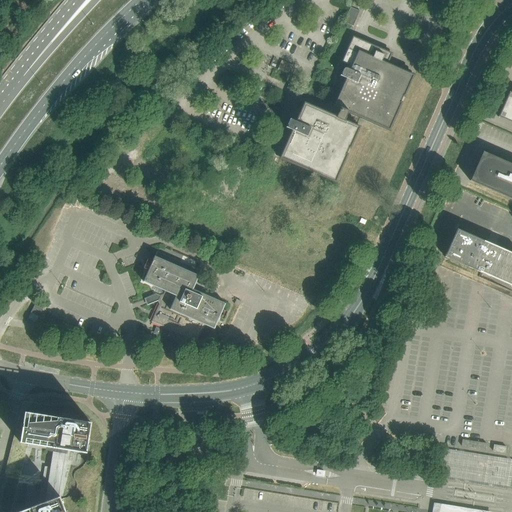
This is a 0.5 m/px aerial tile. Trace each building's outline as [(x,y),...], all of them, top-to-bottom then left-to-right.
[(340,91),(333,106),(340,109),(359,118),(360,118),(385,129),(390,131),(402,102),(401,101),(403,97),(405,97),(414,75),(415,75),(389,63),(392,56),(393,53),(353,36),(341,63),(348,66),(347,68),(346,68),(345,68),(345,69),(344,69),(341,75),(340,75),(346,78),(340,91)] [(511,93),(509,92),(498,116),(511,122),(511,93)] [(286,143),(279,158),(280,159),(307,171),(334,183),(335,183),(348,154),(347,153),(349,149),(350,149),(360,127),(359,126),(357,125),(360,118),(359,118),(340,109),(339,110),(339,111),(338,113),(338,114),(336,116),(304,102),(301,108),(295,121),(293,120),(292,120),(291,120),(290,120),(290,121),(289,121),(287,127),(286,127),(286,128),(291,130),(286,143)] [(511,199),(511,164),(483,151),(470,181),(511,199)] [(511,253),(498,247),(457,229),(455,232),(454,232),(455,233),(444,257),(511,286),(511,253)] [(164,294),(161,296),(160,298),(159,301),(160,304),(156,312),(152,321),(184,335),(196,340),(203,324),(213,328),(213,329),(214,329),(217,322),(225,303),(224,303),(193,290),(199,275),(198,275),(200,272),(201,271),(200,270),(200,271),(196,270),(157,252),(157,251),(155,256),(143,282),(144,282),(166,291),(164,294)] [(35,304),(32,311),(40,315),(43,308),(38,306),(35,304)] [(40,315),(32,311),(28,318),(36,323),(40,315)] [(65,511),(61,500),(61,498),(60,496),(59,496),(67,450),(86,453),(87,450),(88,440),(91,422),(40,414),(42,404),(23,401),(22,403),(21,410),(18,423),(17,423),(0,492),(0,511),(65,511)] [(462,440),(461,446),(486,450),(487,444),(462,440)] [(494,445),(493,451),(505,453),(506,447),(494,445)]
